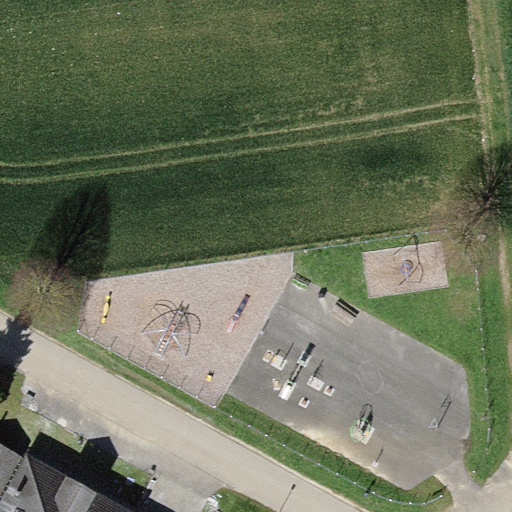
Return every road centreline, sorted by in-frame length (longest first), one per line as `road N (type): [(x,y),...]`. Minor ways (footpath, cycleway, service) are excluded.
road 1 (track): [(511,421),(471,0)]
road 2 (residential): [(298,511),(0,346)]
